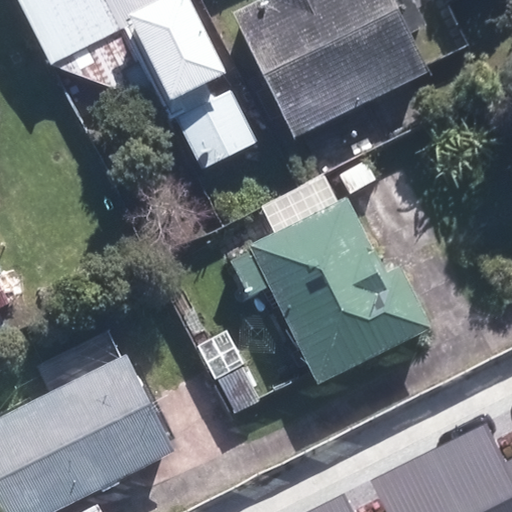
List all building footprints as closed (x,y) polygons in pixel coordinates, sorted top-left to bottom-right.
[(28,0),(59,61),(183,0),(28,0)] [(298,130),(439,67),(408,0),(243,0),(241,1),(298,130)] [(262,142),(236,88),(179,115),(205,169),(262,142)] [(262,257),(325,381),(439,323),(399,245),(368,261),(345,215),(262,257)] [(53,511),(183,447),(135,350),(0,416),(0,482),(14,511),(53,511)] [(511,411),(499,418),(511,443),(511,411)] [(511,511),(511,443),(499,418),(428,453),(457,511),(511,511)] [(457,511),(428,453),(355,489),(366,511),(457,511)] [(366,511),(355,489),(308,511),(366,511)]
